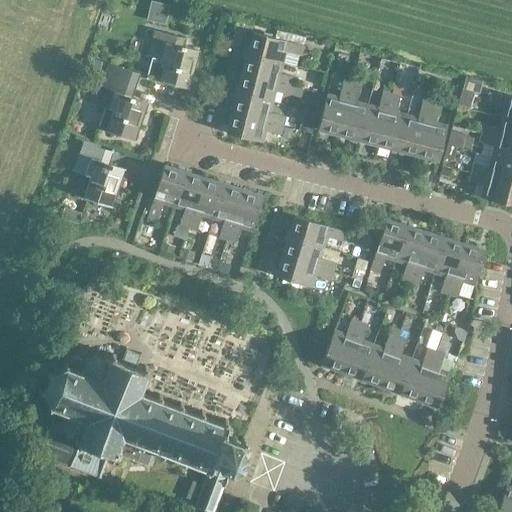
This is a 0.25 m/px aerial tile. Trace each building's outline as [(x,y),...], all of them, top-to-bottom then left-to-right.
[(150,0),(147,18),(167,21),(170,1),(160,0),(150,0)] [(146,76),(189,87),(199,49),(182,45),(185,37),(155,29),(148,54),(152,55),(146,76)] [(248,51),(285,61),(287,51),(303,55),(305,45),(254,31),(248,51)] [(243,71),(294,85),(296,76),(282,72),(285,61),(248,51),(243,71)] [(106,76),(135,86),(139,73),(111,63),(106,76)] [(238,91),(274,101),(276,91),(298,97),(300,88),(294,86),(294,85),(243,71),(238,91)] [(135,86),(106,76),(96,103),(106,107),(99,127),(134,140),(147,102),(131,96),(135,86)] [(318,128),(339,134),(352,82),(344,80),(339,96),(327,93),(318,128)] [(352,82),(339,134),(358,139),(368,103),(357,100),(361,85),(352,82)] [(358,139),(378,144),(392,93),(393,87),(384,84),(378,106),(368,103),(358,139)] [(238,91),(232,111),(284,125),(286,115),(271,111),(274,101),(238,91)] [(500,117),(511,119),(511,97),(490,92),(487,102),(503,106),(500,117)] [(378,144),(398,149),(408,113),(397,111),(401,95),(392,93),(378,144)] [(408,113),(398,149),(418,155),(431,103),(430,103),(432,94),(424,93),(418,116),(408,113)] [(431,103),(418,155),(438,160),(448,124),(436,121),(441,106),(431,103)] [(284,125),(232,111),(227,132),(263,141),(266,130),(287,135),(289,126),(284,125)] [(312,114),(301,111),(297,129),(307,132),(312,114)] [(480,133),(511,141),(511,119),(500,117),(498,128),(482,124),(480,133)] [(467,162),(475,134),(453,127),(444,155),(467,162)] [(490,157),(511,162),(511,141),(480,133),(477,142),(493,146),(490,157)] [(76,194),(111,206),(124,169),(108,163),(112,151),(83,141),(74,168),(84,172),(76,194)] [(511,162),(490,157),(487,167),(473,164),(471,173),(511,183),(511,162)] [(173,206),(185,170),(164,164),(146,221),(156,225),(163,203),(173,206)] [(185,170),(173,206),(184,210),(180,224),(189,227),(204,177),(185,170)] [(511,183),(471,173),(468,182),(475,184),(472,194),(511,205),(511,183)] [(204,177),(189,227),(198,230),(203,216),(213,219),(224,183),(204,177)] [(244,189),(224,183),(213,219),(224,222),(220,237),(228,239),(244,189)] [(244,189),(228,239),(236,242),(241,228),(253,231),(264,195),(244,189)] [(66,209),(62,220),(79,225),(82,214),(66,209)] [(289,237),(324,248),(328,236),(343,241),(346,233),(295,217),(289,237)] [(395,261),(406,225),(386,219),(370,269),(380,272),(385,257),(395,261)] [(406,225),(395,261),(408,264),(403,280),(411,282),(426,231),(406,225)] [(446,237),(426,231),(411,282),(421,285),(425,270),(435,273),(446,237)] [(283,256),(333,272),(336,263),(321,258),(324,248),(289,237),(283,256)] [(441,291),(450,294),(466,243),(446,237),(435,273),(446,276),(441,291)] [(466,243),(450,294),(459,297),(463,282),(475,286),(486,250),(466,243)] [(333,272),(283,256),(276,276),(311,287),(315,276),(330,281),(333,272)] [(322,364),(342,371),(360,322),(352,319),(346,334),(335,330),(322,364)] [(360,322),(342,371),(361,378),(374,344),(364,341),(370,326),(360,322)] [(385,349),(374,344),(361,378),(380,386),(399,336),(391,333),(385,349)] [(380,386),(399,393),(412,358),(402,354),(407,340),(399,336),(380,386)] [(399,393),(418,400),(437,351),(429,348),(423,362),(412,358),(399,393)] [(233,474),(248,435),(139,393),(147,372),(135,368),(140,356),(126,350),(121,363),(105,356),(104,359),(95,356),(87,360),(81,373),(66,367),(51,374),(43,393),(50,409),(65,415),(60,428),(50,424),(48,432),(45,431),(36,456),(97,480),(108,453),(120,457),(121,456),(147,466),(153,448),(208,470),(194,506),(208,511),(214,511),(230,473),(233,474)] [(437,351),(418,400),(438,408),(451,373),(439,369),(445,354),(437,351)] [(496,511),(511,511),(511,486),(507,484),(496,511)]
